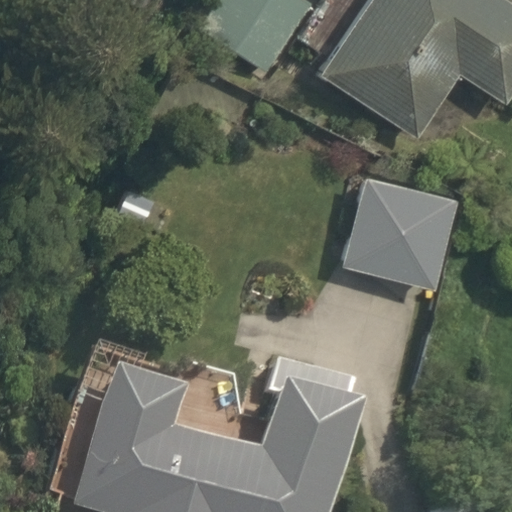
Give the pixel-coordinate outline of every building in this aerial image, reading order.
[(117,63),(148,0),(45,0),(35,23),(117,63)] [(304,0),(208,0),(186,34),(253,78),(304,0)] [(511,92),(511,0),(365,0),(311,90),(406,147),(453,70),(506,102),(511,92)] [(356,179),(334,267),(422,291),(445,201),(356,179)] [(185,382),(111,363),(73,511),(329,511),(361,383),(268,360),(243,461),(170,443),(185,382)]
